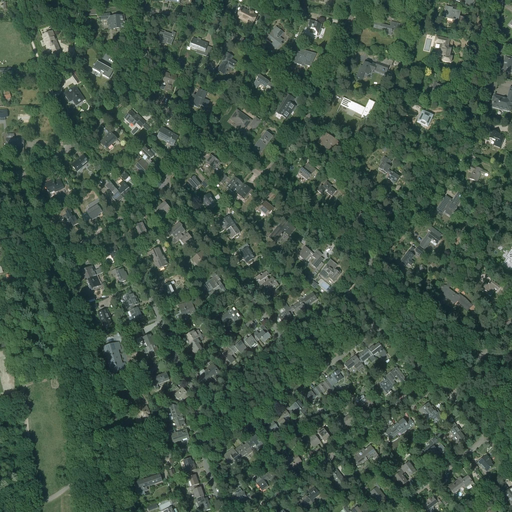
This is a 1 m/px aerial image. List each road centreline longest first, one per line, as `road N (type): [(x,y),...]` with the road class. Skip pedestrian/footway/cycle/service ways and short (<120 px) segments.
road 1 (residential): [(367,265),(459,114),(487,0)]
road 2 (unclassified): [(99,469),(79,345),(49,257)]
road 3 (residential): [(257,511),(430,379)]
road 4 (residential): [(200,446),(250,425),(378,326)]
road 5 (residential): [(320,96),(228,33),(143,11)]
road 6 (residential): [(282,337),(164,180)]
road 7 (track): [(16,0),(70,147)]
road 8 (residential): [(482,358),(367,265)]
road 9 (residential): [(21,176),(70,147),(130,89)]
road 10 (residential): [(367,265),(261,178)]
road 11 (track): [(142,66),(26,0)]
